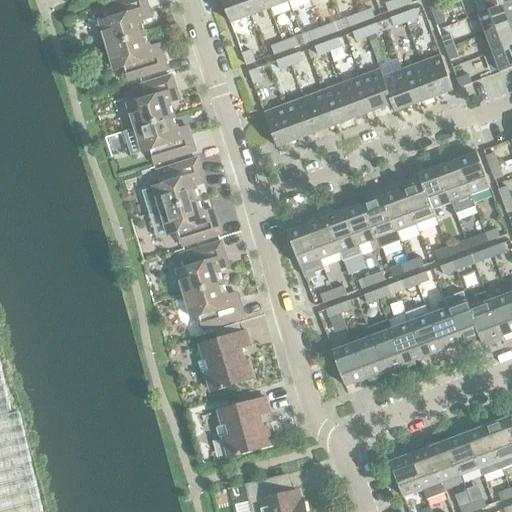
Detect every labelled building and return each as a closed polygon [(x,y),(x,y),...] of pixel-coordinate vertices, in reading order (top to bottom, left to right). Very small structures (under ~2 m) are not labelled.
[(100,20),(107,43),(146,32),(142,19),(151,16),(146,0),(118,0),(103,5),(107,18),(100,20)] [(223,0),(232,22),(252,15),(245,0),(223,0)] [(245,0),(252,15),(271,8),(267,0),(245,0)] [(388,13),(400,8),(396,0),(395,0),(385,4),(388,13)] [(409,0),(396,0),(400,8),(411,4),(409,0)] [(433,0),(427,3),(431,15),(440,11),(435,0),(433,0)] [(511,0),(473,0),(479,14),(479,15),(511,3),(511,0)] [(511,3),(479,15),(486,34),(511,24),(511,3)] [(370,9),(358,14),(362,23),(374,18),(370,9)] [(414,10),(402,14),(405,23),(417,18),(414,10)] [(440,11),(431,15),(436,26),(444,23),(440,11)] [(358,14),(346,18),(350,27),(362,23),(358,14)] [(405,23),(402,14),(390,18),(393,27),(405,23)] [(332,23),(320,28),(324,37),(336,33),(332,23)] [(376,24),(363,29),(367,37),(379,33),(376,24)] [(511,24),(486,34),(493,53),(511,45),(511,24)] [(324,37),(320,28),(308,32),(312,42),(324,37)] [(367,37),(363,29),(351,33),(355,42),(367,37)] [(150,46),(146,32),(107,43),(115,68),(124,65),(128,79),(167,67),(159,43),(150,46)] [(440,37),(444,49),(453,46),(448,34),(440,37)] [(294,38),(282,42),(285,52),(297,47),(294,38)] [(338,38),(326,43),(329,52),(341,47),(338,38)] [(285,52),(282,42),(270,47),(274,56),(285,52)] [(329,52),(326,43),(314,48),(317,56),(329,52)] [(511,68),(511,45),(493,53),(500,73),(511,68)] [(453,46),(444,49),(449,62),(457,58),(453,46)] [(243,52),(247,64),(255,61),(251,49),(243,52)] [(299,53),(287,57),(291,66),(303,61),(299,53)] [(441,55),(421,62),(434,96),(454,89),(441,55)] [(291,66),(287,57),(276,62),(279,71),(291,66)] [(421,62),(402,69),(415,103),(434,96),(421,62)] [(249,70),(254,82),(262,79),(257,67),(249,70)] [(381,68),(380,69),(396,110),(415,103),(402,69),(384,76),(381,68)] [(380,69),(361,76),(374,110),(392,103),(395,111),(396,110),(380,69)] [(460,86),(463,85),(472,82),(469,73),(457,78),(460,86)] [(135,126),(174,114),(170,102),(179,98),(172,74),(140,84),(144,98),(128,102),(128,103),(135,126)] [(355,117),(374,110),(361,76),(342,83),(355,117)] [(335,124),(355,117),(342,83),(323,90),(335,124)] [(316,131),(335,124),(323,90),(304,97),(316,131)] [(297,138),(316,131),(304,97),(284,104),(297,138)] [(277,146),(297,138),(284,104),(265,111),(277,146)] [(174,114),(135,126),(143,150),(150,148),(154,162),(195,149),(187,125),(178,128),(174,114)] [(478,152),(459,159),(472,196),(492,188),(478,152)] [(484,156),(489,168),(497,165),(493,153),(484,156)] [(154,186),(161,209),(199,197),(195,184),(205,181),(197,157),(157,170),(161,184),(154,186)] [(453,203),(472,196),(459,159),(439,167),(453,203)] [(497,165),(489,168),(493,180),(502,177),(497,165)] [(439,167),(420,174),(436,218),(437,217),(435,210),(453,203),(439,167)] [(418,224),(436,218),(420,174),(423,182),(405,189),(418,224)] [(497,190),(501,202),(510,199),(505,186),(497,190)] [(405,189),(385,196),(398,232),(418,224),(405,189)] [(401,241),(397,232),(398,232),(385,196),(367,203),(384,248),(401,241)] [(203,211),(199,197),(161,209),(168,233),(178,230),(182,244),(220,232),(213,208),(203,211)] [(506,214),(508,213),(511,211),(511,203),(510,199),(501,202),(506,214)] [(367,203),(347,210),(360,246),(368,243),(372,252),(384,248),(367,203)] [(361,255),(358,247),(360,246),(347,210),(328,217),(344,261),(361,255)] [(328,217),(308,224),(322,260),(339,254),(342,262),(344,261),(328,217)] [(289,232),(302,267),(322,260),(308,224),(289,232)] [(496,229),(484,233),(487,242),(499,238),(496,229)] [(487,242),(484,233),(472,238),(475,247),(487,242)] [(177,269),(184,293),(223,281),(218,268),(228,265),(221,241),(180,254),(184,267),(177,269)] [(458,243),(446,248),(449,257),(461,252),(458,243)] [(501,244),(490,248),(493,257),(504,252),(501,244)] [(449,257),(446,248),(434,252),(437,261),(449,257)] [(493,257),(490,248),(478,252),(481,261),(493,257)] [(419,258),(407,262),(411,271),(423,267),(419,258)] [(463,258),(451,263),(455,271),(466,267),(463,258)] [(411,271),(407,262),(395,267),(399,276),(411,271)] [(455,271),(451,263),(439,267),(443,276),(455,271)] [(381,272),(369,276),(373,286),(385,281),(381,272)] [(425,272),(413,277),(417,285),(429,281),(425,272)] [(373,286),(369,276),(357,281),(361,290),(373,286)] [(417,285),(413,277),(402,281),(405,290),(417,285)] [(223,281),(184,293),(192,317),(199,315),(203,328),(243,316),(236,292),(227,295),(223,281)] [(335,298),(332,289),(330,290),(327,282),(315,286),(318,295),(321,294),(324,302),(335,298)] [(344,285),(332,289),(335,298),(347,293),(344,285)] [(387,286),(375,291),(379,300),(391,295),(387,286)] [(379,300),(375,291),(363,295),(367,304),(379,300)] [(485,292),(467,299),(483,344),(502,337),(489,301),(485,292)] [(489,301),(502,337),(511,333),(511,303),(509,294),(489,301)] [(465,302),(448,308),(461,343),(463,343),(464,346),(481,340),(482,345),(483,344),(467,299),(465,300),(465,302)] [(353,308),(350,300),(338,304),(341,313),(353,308)] [(338,304),(326,308),(329,317),(341,313),(338,304)] [(435,357),(434,353),(442,350),(429,315),(428,316),(425,306),(408,313),(424,357),(426,360),(435,357)] [(448,308),(429,315),(442,350),(461,343),(448,308)] [(408,323),(391,329),(404,364),(424,357),(408,313),(405,314),(408,323)] [(385,372),(386,371),(387,375),(397,371),(396,368),(404,364),(391,329),(390,330),(386,321),(368,327),(385,372)] [(238,325),(215,332),(217,340),(200,345),(205,358),(198,360),(202,372),(205,371),(211,389),(219,387),(220,389),(223,388),(223,386),(253,376),(248,358),(245,359),(241,348),(252,344),(247,330),(241,333),(238,325)] [(370,337),(353,344),(366,379),(385,372),(368,327),(367,328),(370,337)] [(333,351),(346,386),(366,379),(353,344),(333,351)] [(0,374),(0,412),(8,410),(0,374)] [(219,410),(223,424),(217,425),(220,437),(224,436),(229,455),(236,453),(237,455),(241,454),(240,451),(271,443),(266,425),(263,425),(260,414),(271,411),(267,397),(219,410)] [(40,511),(17,412),(0,415),(0,511),(40,511)] [(511,436),(505,419),(486,426),(500,461),(511,456),(511,436)] [(486,426),(467,433),(480,469),(500,461),(486,426)] [(467,433),(448,440),(461,476),(480,469),(467,433)] [(429,447),(442,483),(461,476),(448,440),(429,447)] [(418,451),(409,455),(422,490),(423,490),(427,499),(446,492),(442,483),(429,447),(427,448),(426,445),(417,448),(418,451)] [(404,497),(422,490),(409,455),(390,462),(404,497)] [(251,511),(306,511),(303,499),(300,500),(297,490),(285,493),(281,475),(245,483),(251,511)] [(511,498),(508,489),(496,493),(500,502),(511,498)] [(482,498),(470,503),(473,511),(474,511),(485,508),(482,498)] [(473,511),(470,503),(458,507),(459,511),(473,511)]
